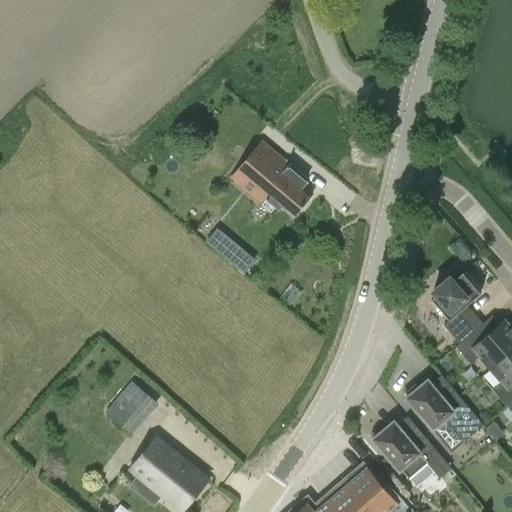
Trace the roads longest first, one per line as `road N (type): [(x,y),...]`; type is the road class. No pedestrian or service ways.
road 1 (tertiary): [(256,511),(342,383),(360,340),(399,174)]
road 2 (residential): [(415,109),(344,80),(309,0)]
road 3 (residential): [(399,174),(449,191),(511,259)]
